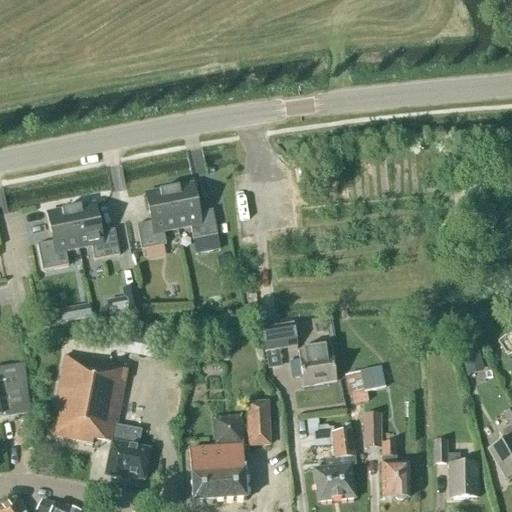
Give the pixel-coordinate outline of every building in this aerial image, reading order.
[(192,187),(167,192),(175,232),(190,229),(192,242),(217,237),(212,212),(197,215),(192,187)] [(163,234),(175,232),(167,192),(145,196),(150,224),(136,227),(141,252),(165,247),(163,234)] [(69,211),(77,251),(91,249),(93,263),(119,258),(114,232),(99,235),(94,206),(69,211)] [(65,254),(77,251),(69,211),(46,216),(52,244),(37,247),(42,273),(67,268),(65,254)] [(217,259),(219,271),(231,268),(229,257),(217,259)] [(141,315),(136,288),(121,290),(123,300),(106,303),(109,318),(126,314),(127,318),(141,315)] [(91,320),(88,306),(74,309),(71,313),(73,323),(76,323),(91,320)] [(333,340),(330,318),(325,319),(325,323),(320,324),(321,335),(327,334),(328,341),(333,340)] [(264,354),(296,349),(293,326),(261,332),(264,354)] [(330,358),(328,343),(309,346),(310,351),(297,353),(299,362),(289,364),(291,381),(301,379),(303,389),(335,384),(331,358),(330,358)] [(466,378),(484,373),(475,345),(458,350),(466,378)] [(137,450),(141,432),(116,428),(127,370),(64,358),(49,438),(92,446),(93,442),(111,445),(104,479),(125,483),(125,480),(143,483),(149,452),(137,450)] [(352,411),(369,408),(365,394),(383,390),(378,364),(344,372),(352,411)] [(0,419),(28,414),(22,366),(0,370),(0,419)] [(249,448),(270,447),(268,404),(247,405),(249,448)] [(511,441),(511,439),(511,438),(511,410),(502,417),(509,429),(498,435),(503,444),(489,452),(506,482),(511,478),(511,441)] [(213,447),(243,445),(241,417),(211,420),(213,447)] [(365,446),(380,446),(380,417),(365,417),(365,446)] [(308,437),(311,437),(330,434),(333,434),(332,429),(328,429),(326,427),(318,428),(317,421),(306,422),(308,437)] [(355,458),(353,458),(350,432),(333,434),(330,434),(333,461),(324,462),(325,471),(312,472),(317,505),(355,501),(350,468),(356,467),(355,458)] [(394,460),(394,446),(395,435),(382,435),(382,446),(382,467),(381,467),(382,499),(390,498),(390,500),(394,500),(397,503),(402,503),(404,500),(408,500),(408,467),(388,466),(388,460),(394,460)] [(447,457),(447,444),(433,444),(433,468),(450,467),(451,502),(476,501),(475,467),(458,467),(458,457),(447,457)] [(192,505),(245,502),(242,449),(189,452),(192,505)] [(0,511),(23,511),(16,502),(0,511)] [(70,511),(66,510),(54,506),(41,503),(34,511),(70,511)]
